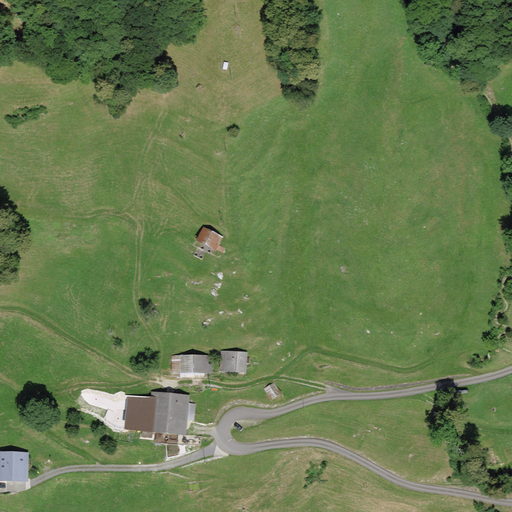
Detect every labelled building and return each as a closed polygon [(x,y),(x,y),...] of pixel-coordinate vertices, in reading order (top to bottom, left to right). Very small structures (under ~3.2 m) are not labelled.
[(215,240),(195,229),(186,245),(206,256),(215,240)] [(246,354),(225,352),(223,373),(244,374),(246,354)] [(207,358),(168,359),(169,377),(207,377),(207,358)] [(274,385),(262,391),(269,403),(280,397),(274,385)] [(191,397),(152,392),(146,432),(185,438),(191,397)] [(29,453),(0,452),(0,481),(28,482),(29,453)]
